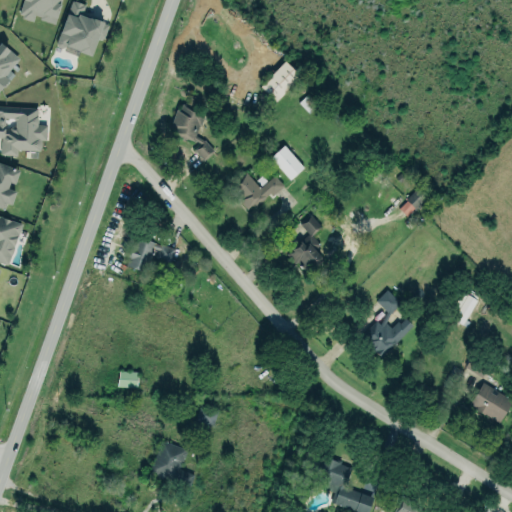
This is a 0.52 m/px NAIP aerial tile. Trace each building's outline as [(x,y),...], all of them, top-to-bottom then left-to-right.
[(19,0),(16,11),(20,12),(19,16),(32,20),(34,13),(40,15),(39,18),(53,23),(60,0),(19,0)] [(108,23),(81,15),(85,4),(70,0),(69,0),(56,44),(90,55),(96,37),(102,39),(108,23)] [(0,89),(4,85),(5,86),(10,80),(4,75),(19,58),(8,48),(7,48),(0,41),(0,89)] [(274,102),(299,76),(284,61),(259,87),(274,102)] [(194,137),(204,114),(179,103),(170,125),(179,129),(177,134),(196,142),(192,153),(207,159),(212,145),(194,137)] [(37,107),(0,105),(0,154),(16,155),(16,150),(39,151),(40,140),(45,140),(46,125),(36,124),(37,107)] [(299,153),(289,140),(269,156),(288,179),(302,168),(294,158),(299,153)] [(0,160),(0,206),(3,207),(5,200),(10,202),(15,186),(7,184),(9,178),(14,180),(18,166),(0,160)] [(245,170),(258,184),(270,173),(281,184),(273,192),(268,187),(247,207),(240,199),(247,192),(235,179),(245,170)] [(0,214),(0,262),(7,265),(22,222),(0,214)] [(308,234),(286,253),(301,270),(324,250),(311,235),(320,227),(311,215),(300,225),(308,234)] [(174,248),(134,237),(126,266),(146,272),(150,259),(169,264),(174,248)] [(399,302),(386,289),(375,300),(388,313),(399,302)] [(462,324),(475,299),(463,292),(450,318),(462,324)] [(401,314),(388,327),(380,319),(372,320),(353,338),(376,361),(412,325),(401,314)] [(499,422),(511,399),(481,382),(468,405),(499,422)] [(194,420),(213,426),(218,408),(199,402),(194,420)] [(149,472),(187,482),(190,473),(179,470),(185,448),(158,441),(149,472)] [(367,511),(372,496),(344,487),(351,466),(317,455),(308,482),(336,490),(332,504),(356,511),(367,511)]
